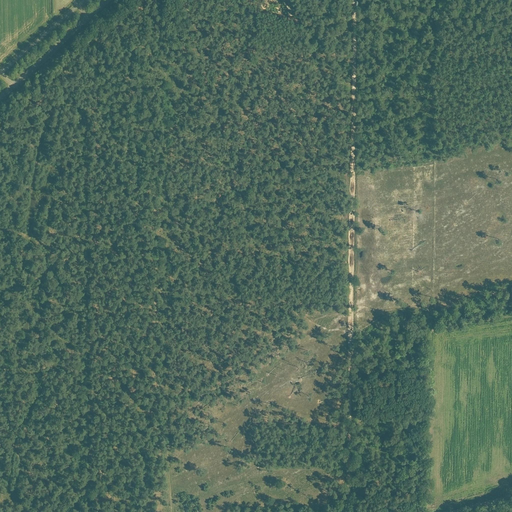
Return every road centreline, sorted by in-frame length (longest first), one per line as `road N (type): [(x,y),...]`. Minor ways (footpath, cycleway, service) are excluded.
road 1 (track): [(87,511),(80,24)]
road 2 (track): [(167,351),(165,0)]
road 3 (track): [(353,0),(350,331)]
road 4 (track): [(350,331),(349,511)]
road 5 (track): [(169,511),(167,351)]
road 6 (tertiary): [(0,98),(107,0)]
